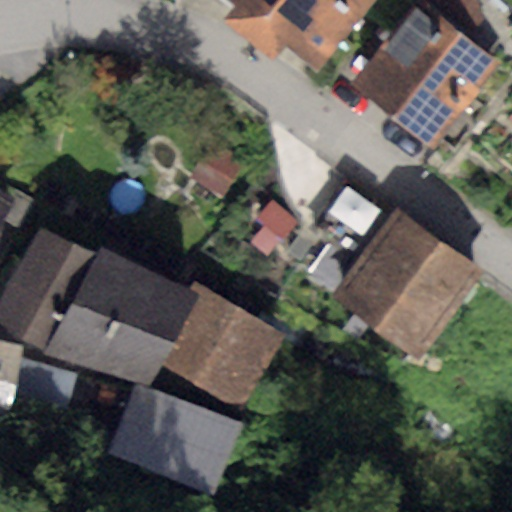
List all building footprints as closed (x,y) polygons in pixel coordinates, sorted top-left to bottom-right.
[(228,0),(234,4),(222,20),(271,60),(284,44),(319,71),(375,0),(228,0)] [(421,0),(420,0),(353,83),(432,147),(500,64),(468,38),(421,0)] [(421,0),(468,38),(485,20),(478,0),(421,0)] [(211,143),(189,179),(222,200),(245,163),(211,143)] [(356,262),(395,210),(351,178),(312,229),(356,262)] [(0,224),(14,199),(0,191),(0,224)] [(273,203),(257,222),(282,243),(298,225),(273,203)] [(356,262),(331,295),(417,359),(483,271),(397,208),(395,210),(356,262)] [(94,254),(40,227),(0,291),(0,327),(42,352),(94,254)] [(100,244),(94,254),(42,352),(149,385),(159,364),(196,294),(100,244)] [(281,337),(200,286),(196,294),(159,364),(238,410),(281,337)] [(0,340),(0,417),(7,420),(26,347),(0,340)] [(238,424),(134,384),(107,453),(210,496),(238,424)]
